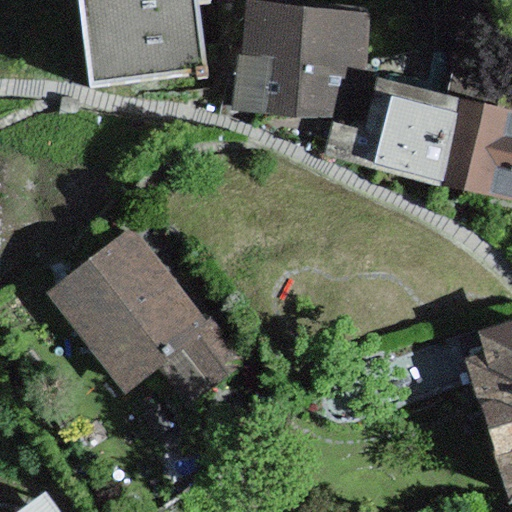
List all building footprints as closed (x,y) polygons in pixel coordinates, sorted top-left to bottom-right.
[(77,0),(90,94),(207,79),(201,18),(213,15),(211,1),(213,0),(77,0)] [(375,20),(249,8),(237,78),(230,79),(223,112),(343,119),(372,107),(380,78),(364,72),(375,20)] [(470,102),(382,79),(368,129),(335,120),(323,163),(444,200),(447,191),(469,109),(470,102)] [(511,209),(511,118),(469,109),(447,191),(511,209)] [(244,370),(135,227),(46,301),(126,401),(159,374),(189,409),(244,370)] [(484,362),(465,366),(508,511),(511,511),(511,331),(479,341),(484,362)] [(31,511),(54,511),(47,502),(33,511),(31,511)]
